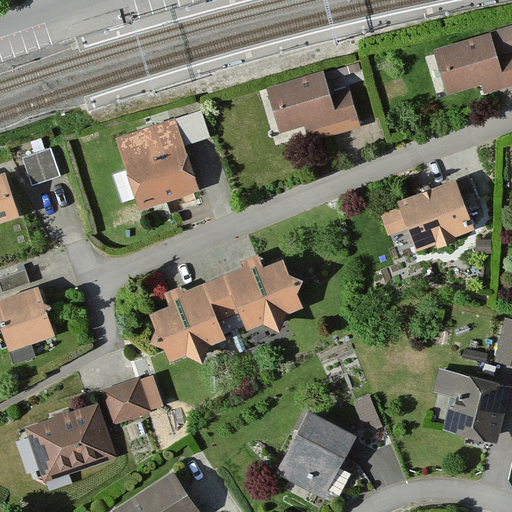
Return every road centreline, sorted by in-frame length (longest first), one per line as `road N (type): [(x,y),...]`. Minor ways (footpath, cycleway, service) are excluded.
road 1 (residential): [(511,120),(92,284),(111,347)]
road 2 (residential): [(511,504),(439,488),(362,511)]
